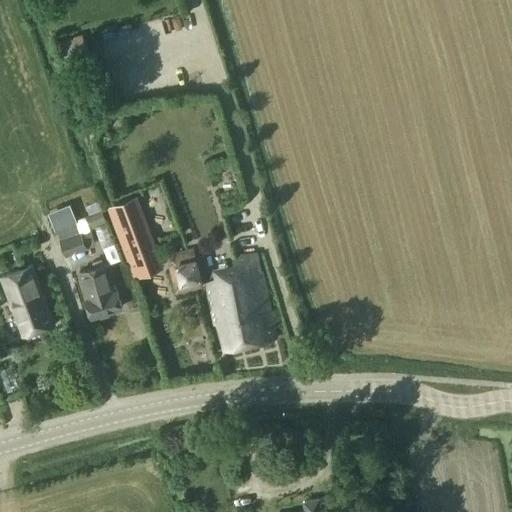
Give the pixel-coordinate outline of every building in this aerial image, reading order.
[(82,37),(62,42),(66,61),(86,56),(82,37)] [(136,196),(109,206),(136,277),(162,267),(136,196)] [(76,220),(57,227),(61,239),(60,239),(67,256),(86,248),(96,245),(91,228),(81,232),(76,220)] [(35,236),(22,241),(26,250),(39,245),(35,236)] [(206,285),(194,245),(168,253),(181,293),(206,285)] [(209,281),(208,287),(216,323),(218,323),(224,349),(276,339),(262,272),(261,272),(257,253),(233,257),(234,264),(214,269),(216,276),(209,281)] [(87,300),(92,315),(122,306),(117,291),(116,291),(107,263),(80,272),(88,299),(87,300)] [(3,278),(8,292),(23,333),(54,323),(39,281),(27,285),(22,271),(3,278)] [(8,389),(18,386),(11,365),(1,369),(8,389)] [(304,511),(325,511),(325,508),(320,509),(318,498),(302,501),(304,511)]
